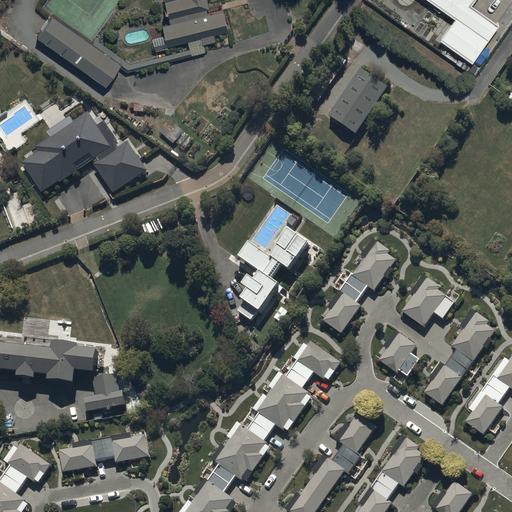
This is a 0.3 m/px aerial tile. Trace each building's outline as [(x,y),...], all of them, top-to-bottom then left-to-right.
[(126,71),(193,54),(205,50),(204,45),(203,43),(215,40),(214,35),(228,32),(223,10),(208,14),(207,9),(210,8),(208,0),(171,0),(165,2),(171,24),(163,26),(169,47),(190,42),(191,48),(131,63),(96,39),(93,44),(51,14),(36,35),(107,84),(119,66),(126,71)] [(427,0),(456,21),(441,42),(472,64),(499,26),(472,7),(476,0),(427,0)] [(329,117),(359,138),(391,92),(360,71),(329,117)] [(100,163),(95,167),(115,196),(149,172),(129,143),(119,150),(117,147),(120,145),(105,124),(99,128),(93,118),(90,114),(74,124),(70,117),(46,133),(51,140),(37,149),(40,154),(23,165),(30,175),(44,196),(98,160),(100,163)] [(173,129),(166,124),(159,131),(183,150),(194,137),(177,124),(173,129)] [(207,213),(202,200),(185,207),(190,220),(207,213)] [(299,219),(275,203),(239,256),(258,269),(253,277),(251,275),(244,285),(249,288),(243,298),(247,301),(239,312),(253,322),(260,311),(262,312),(281,283),(275,279),(285,264),(293,269),(311,241),(292,229),(299,219)] [(391,250),(379,241),(354,275),(376,290),(387,276),(389,277),(395,269),(393,267),(398,260),(389,253),(391,250)] [(442,285),(425,273),(412,291),(416,294),(403,312),(425,327),(435,313),(444,319),(461,296),(451,289),(448,294),(440,289),(442,285)] [(294,274),(285,288),(300,298),(309,284),(294,274)] [(363,306),(345,293),(326,320),(343,333),(363,306)] [(290,311),(283,306),(275,316),(282,322),(290,311)] [(444,404),(463,377),(470,382),(482,365),(475,360),(485,346),(488,348),(494,340),(491,337),(496,329),(489,324),(491,321),(474,309),(462,326),(465,329),(454,345),(458,348),(446,365),(441,361),(430,378),(434,380),(426,392),(444,404)] [(381,360),(398,372),(394,377),(403,384),(421,358),(413,352),(418,344),(397,329),(385,346),(389,348),(381,360)] [(342,363),(312,340),(298,359),(326,379),(327,377),(330,380),(342,363)] [(39,379),(51,381),(50,386),(77,389),(78,375),(97,377),(100,353),(81,350),(82,347),(56,344),(54,354),(5,348),(4,352),(0,351),(0,371),(2,372),(1,375),(21,377),(20,383),(38,385),(39,379)] [(511,358),(499,377),(511,386),(511,358)] [(309,393),(284,374),(258,410),(284,429),(292,418),(296,421),(308,405),(303,402),(309,393)] [(88,400),(90,416),(129,409),(126,393),(123,394),(120,376),(95,381),(98,398),(88,400)] [(505,406),(487,394),(468,422),(485,434),(505,406)] [(378,426),(360,413),(340,440),(358,453),(378,426)] [(269,443),(243,424),(216,460),(243,480),(244,478),(244,477),(250,468),(254,471),(266,455),(262,452),(267,444),(268,444),(269,443)] [(152,455),(147,434),(114,440),(118,462),(152,455)] [(421,446),(409,437),(396,455),(395,454),(384,470),(406,486),(427,455),(419,449),(421,446)] [(53,464),(23,443),(9,463),(35,481),(43,470),(47,473),(53,464)] [(61,450),(65,471),(99,465),(95,444),(61,450)] [(317,511),(348,471),(329,458),(291,510),(294,511),(317,511)] [(235,499),(209,480),(186,511),(232,511),(233,511),(228,508),(235,499)] [(27,499),(1,481),(0,482),(0,511),(23,511),(20,509),(27,499)] [(460,511),(474,493),(456,481),(437,508),(442,511),(460,511)] [(387,511),(394,502),(376,490),(361,511),(387,511)]
